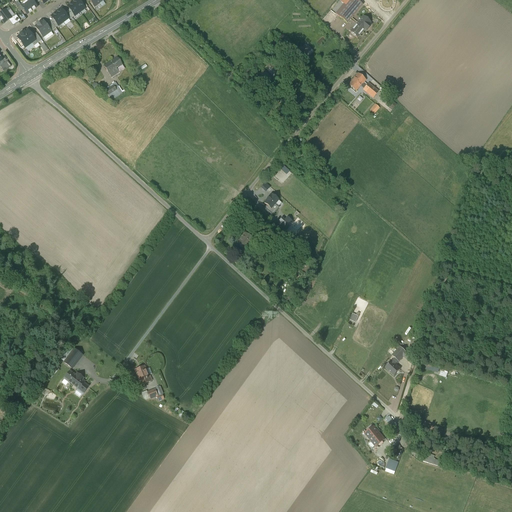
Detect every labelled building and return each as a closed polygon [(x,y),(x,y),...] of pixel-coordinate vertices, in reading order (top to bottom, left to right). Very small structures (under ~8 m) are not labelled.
[(33,2),(31,0),(27,0),(25,2),(32,11),(37,7),(33,2)] [(78,0),(77,0),(73,3),(80,13),(85,9),(78,0)] [(355,0),(351,0),(346,7),(344,5),(336,15),(347,24),(362,5),(355,0)] [(32,11),(25,2),(20,5),(20,6),(23,10),(27,15),(32,11)] [(80,13),(73,3),(68,7),(75,17),(80,13)] [(5,10),(11,19),(15,16),(9,8),(5,10)] [(61,9),(56,13),(63,23),(68,19),(69,19),(67,16),(63,11),(61,9)] [(5,10),(0,14),(0,20),(1,22),(2,21),(4,24),(9,21),(11,19),(5,10)] [(63,23),(56,13),(51,17),(53,19),(56,24),(58,26),(63,23)] [(9,21),(13,26),(20,21),(16,15),(15,16),(11,19),(9,21)] [(43,21),(35,27),(43,38),(51,32),(46,25),(43,21)] [(46,25),(51,32),(56,28),(54,25),(50,21),(46,25)] [(365,29),(358,23),(350,32),(357,38),(365,29)] [(20,35),(17,38),(25,48),(32,44),(36,41),(32,36),(32,37),(30,35),(31,34),(29,32),(28,32),(27,30),(24,32),(24,33),(21,36),(20,35)] [(51,32),(43,38),(45,41),(53,35),(51,32)] [(36,34),(32,36),(36,41),(38,44),(42,41),(36,34)] [(43,44),(40,46),(45,53),(48,50),(43,44)] [(308,46),(303,51),(306,55),(311,50),(308,46)] [(117,58),(104,67),(111,78),(119,73),(118,72),(116,69),(122,65),(117,58)] [(11,67),(7,62),(0,67),(4,71),(11,67)] [(272,65),(266,70),(274,78),(279,73),(272,65)] [(366,80),(358,74),(349,85),(356,91),(360,86),(362,84),(363,83),(366,80)] [(114,85),(105,90),(111,100),(122,94),(116,82),(113,84),(114,85)] [(378,92),(368,84),(367,85),(364,89),(363,90),(373,98),(378,92)] [(396,105),(390,100),(386,105),(392,110),(396,105)] [(379,108),(375,105),(370,111),(374,114),(379,108)] [(278,200),(271,195),(264,203),(267,206),(264,210),(272,216),(279,208),(275,205),(278,200)] [(285,223),(281,220),(277,224),(284,231),(292,222),(289,219),(285,223)] [(253,227),(248,223),(243,228),(248,232),(253,227)] [(253,240),(245,234),(245,235),(244,234),(243,233),(242,234),(241,234),(241,235),(241,236),(241,237),(242,237),(237,244),(245,250),(253,240)] [(350,320),(356,323),(359,316),(353,313),(350,320)] [(403,356),(411,363),(414,354),(405,346),(403,349),(407,353),(403,356)] [(61,360),(64,363),(74,350),(71,347),(61,360)] [(400,347),(392,356),(395,358),(398,362),(403,356),(407,353),(403,349),(400,347)] [(82,356),(74,350),(64,363),(72,369),(82,356)] [(391,361),(385,368),(394,376),(400,369),(396,365),(398,362),(395,358),(392,361),(391,361)] [(144,366),(134,370),(141,386),(152,381),(150,376),(148,377),(144,366)] [(440,376),(447,377),(448,371),(442,369),(440,376)] [(76,376),(70,372),(64,379),(65,379),(69,382),(78,389),(78,390),(78,392),(81,394),(83,394),(88,387),(84,383),(85,382),(82,380),(83,378),(77,374),(76,376)] [(159,396),(156,388),(148,391),(151,399),(159,396)] [(440,435),(442,429),(424,421),(421,426),(423,427),(424,426),(427,427),(427,428),(430,429),(429,430),(440,435)] [(385,440),(374,427),(365,434),(376,448),(385,440)] [(435,456),(427,454),(426,457),(422,456),(420,460),(429,463),(434,464),(441,467),(442,462),(434,459),(435,456)] [(397,462),(390,460),(386,469),(394,472),(397,462)]
